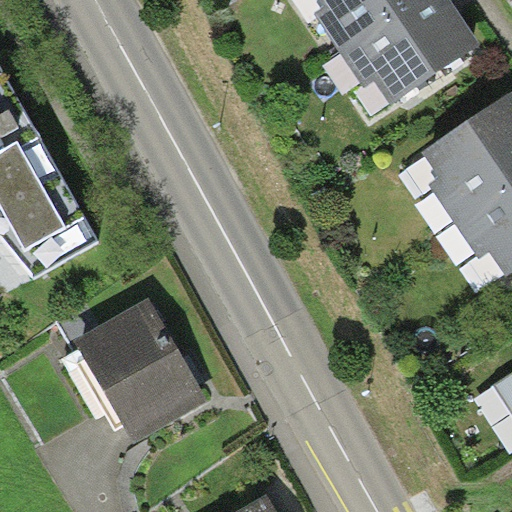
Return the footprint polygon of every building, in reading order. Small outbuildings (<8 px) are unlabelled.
[(338,57),(424,0),(317,0),(324,9),(312,18),(338,57)] [(392,108),(485,52),(449,0),(424,0),(338,57),(366,93),(377,86),(392,108)] [(0,238),(38,283),(101,246),(38,137),(14,97),(0,72),(0,238)] [(429,189),(454,224),(511,184),(511,96),(424,157),(441,181),(429,189)] [(506,280),(511,275),(511,184),(454,224),(481,263),(491,257),(506,280)] [(71,343),(130,447),(206,404),(148,300),(71,343)] [(511,376),(495,388),(511,416),(511,376)] [(272,511),(265,499),(241,511),(272,511)]
